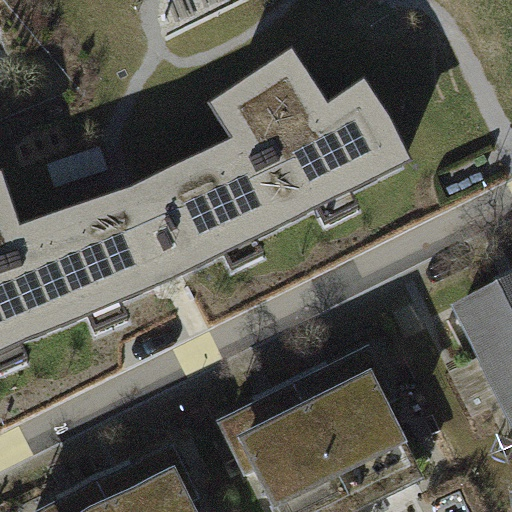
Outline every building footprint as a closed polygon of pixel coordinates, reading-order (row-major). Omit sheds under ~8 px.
[(19,244),(0,187),(0,335),(15,329),(19,338),(91,307),(87,299),(115,287),(119,295),(174,271),(226,245),(222,237),(250,223),(254,232),(319,199),(315,191),(344,176),(349,184),(403,157),(385,121),(364,89),(327,114),(291,60),(220,107),(249,148),(137,203),(19,244)] [(511,278),(452,309),(511,430),(511,278)] [(353,367),(278,402),(330,511),(392,511),(417,501),(353,367)] [(330,511),(278,402),(203,437),(238,511),(330,511)] [(174,511),(151,466),(77,503),(81,511),(174,511)] [(81,511),(77,503),(59,511),(81,511)]
